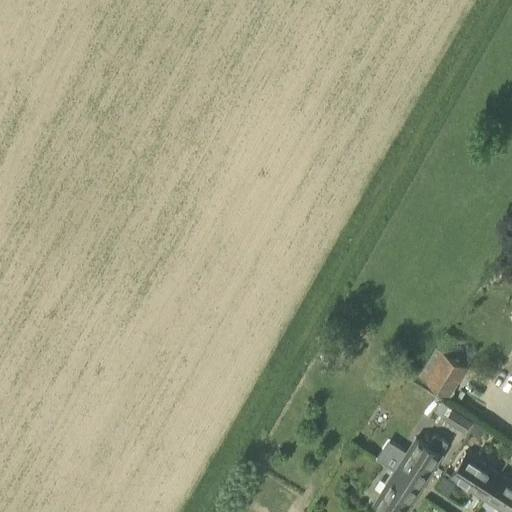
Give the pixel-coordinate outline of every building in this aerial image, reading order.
[(450,397),(467,368),(436,350),(419,379),(450,397)] [(465,433),(472,421),(451,408),(444,420),(465,433)] [(392,470),(420,488),(448,443),(434,434),(427,446),(416,438),(402,459),(400,458),(392,470)] [(484,498),(499,474),(466,453),(451,477),(484,498)] [(384,511),(404,511),(420,488),(392,470),(385,482),(387,483),(373,505),(384,511)] [(511,511),(511,482),(499,474),(484,498),(505,511),(511,511)]
